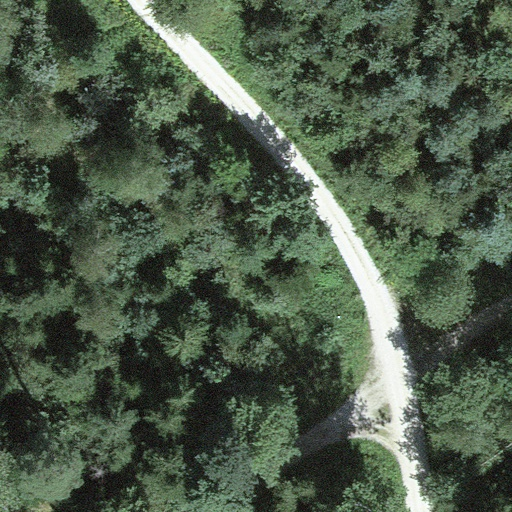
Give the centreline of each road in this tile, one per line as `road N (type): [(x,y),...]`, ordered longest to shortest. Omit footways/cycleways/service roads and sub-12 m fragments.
road 1 (track): [(148,0),(296,158),(374,286),(397,388),(407,511)]
road 2 (track): [(206,511),(397,388)]
road 3 (track): [(511,314),(397,388)]
